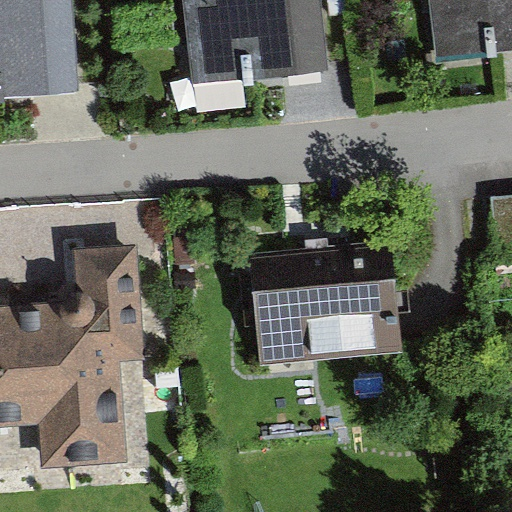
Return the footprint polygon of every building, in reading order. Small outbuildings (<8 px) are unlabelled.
[(74,0),(0,0),(0,88),(79,84),(74,0)] [(185,0),(193,80),(330,66),(323,0),(185,0)] [(511,0),(437,0),(443,49),(511,42),(511,0)] [(511,195),(500,196),(503,261),(511,260),(511,195)] [(0,423),(37,422),(39,468),(134,463),(129,358),(152,357),(147,246),(74,249),(76,295),(0,298),(0,423)] [(254,277),(261,361),(405,349),(398,265),(254,277)]
